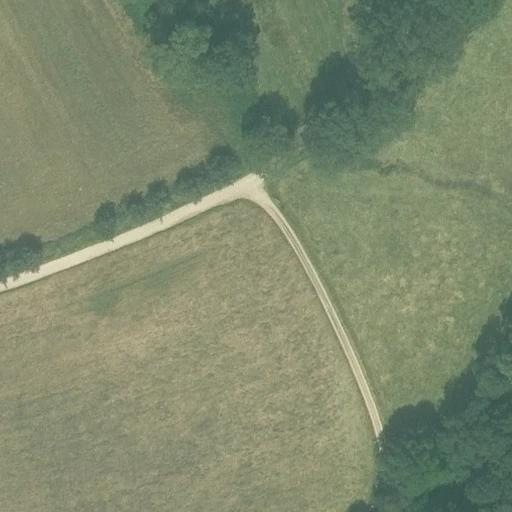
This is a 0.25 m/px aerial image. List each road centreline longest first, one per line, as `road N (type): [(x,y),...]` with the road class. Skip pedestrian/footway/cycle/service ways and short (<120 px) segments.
road 1 (track): [(0,282),(249,181),(322,296),(366,395),(385,454),(388,511)]
road 2 (track): [(249,181),(352,100),(430,0)]
